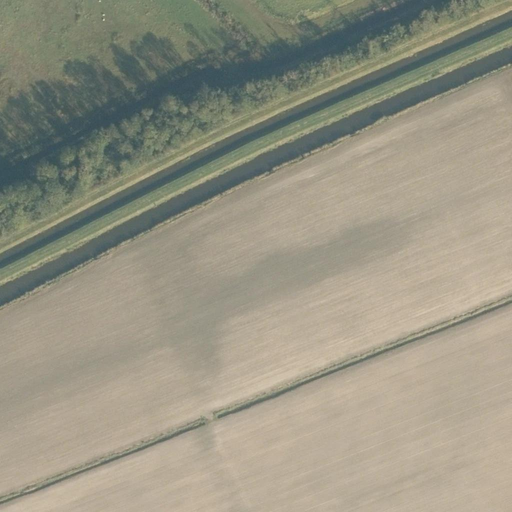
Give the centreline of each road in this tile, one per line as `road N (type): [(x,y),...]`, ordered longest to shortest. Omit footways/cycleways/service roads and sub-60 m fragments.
road 1 (track): [(0,274),(258,144),(511,34)]
road 2 (track): [(370,0),(286,32),(238,0)]
